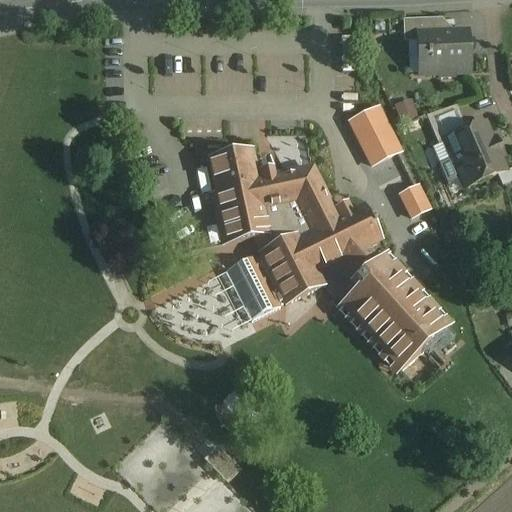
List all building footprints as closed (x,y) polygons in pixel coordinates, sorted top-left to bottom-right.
[(436,21),(402,22),(403,45),(419,44),(419,37),(437,36),(436,21)] [(437,36),(419,37),(419,44),(420,59),(426,59),(426,77),(439,76),(439,80),(452,79),(452,76),(465,75),(464,58),(467,58),(466,35),(437,36)] [(455,109),(425,119),(437,148),(444,145),(444,144),(466,134),(455,109)] [(401,156),(378,111),(347,127),(371,172),(401,156)] [(466,134),(444,144),(444,145),(437,148),(444,164),(438,167),(446,186),(460,181),(464,191),(504,174),(499,162),(502,160),(494,143),(491,144),(484,127),(466,134)] [(250,156),(207,164),(225,249),(251,244),(261,264),(282,307),(284,310),(322,291),(315,277),(338,265),(341,268),(348,262),(363,278),(378,265),(365,251),(379,244),(372,231),(374,230),(371,224),(369,225),(362,211),(350,217),(346,209),(335,215),(335,216),(333,217),(311,173),(273,181),(271,175),(255,178),(250,156)] [(315,277),(322,291),(323,290),(341,310),(356,296),(351,290),(363,278),(348,262),(341,268),(338,265),(315,277)] [(381,262),(378,265),(363,278),(351,290),(356,296),(341,310),(399,375),(445,333),(381,262)] [(282,307),(261,264),(255,266),(253,263),(224,277),(250,328),(278,313),(277,309),(282,307)] [(482,439),(511,424),(511,396),(495,362),(454,382),(482,439)]
